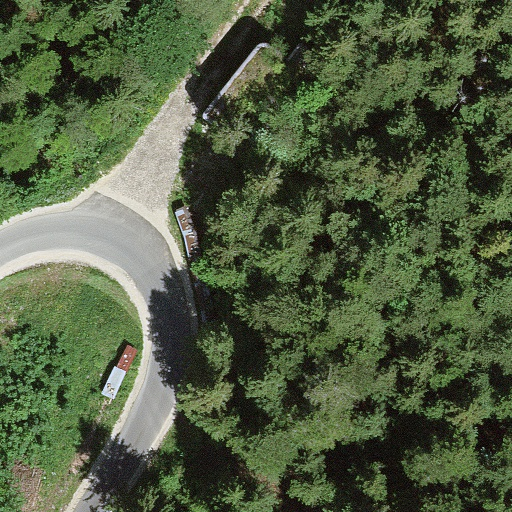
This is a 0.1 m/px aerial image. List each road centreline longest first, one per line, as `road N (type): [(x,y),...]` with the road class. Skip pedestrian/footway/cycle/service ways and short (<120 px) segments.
road 1 (unclassified): [(0,246),(62,229),(107,237),(159,275),(172,350),(161,398),(92,511)]
road 2 (track): [(264,0),(107,237)]
